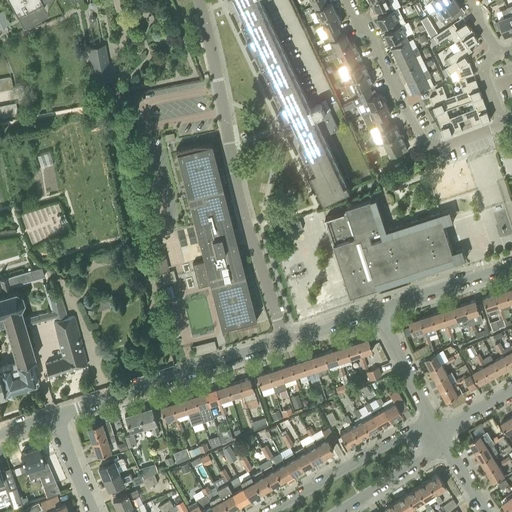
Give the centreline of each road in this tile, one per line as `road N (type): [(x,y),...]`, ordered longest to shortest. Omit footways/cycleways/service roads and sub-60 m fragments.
road 1 (residential): [(199,0),(237,189),(284,341)]
road 2 (residential): [(504,126),(437,149),(426,143),(346,0)]
road 3 (residential): [(54,417),(284,341)]
road 4 (residential): [(429,420),(269,511)]
road 5 (residential): [(511,267),(378,311)]
road 6 (residential): [(339,511),(444,447)]
road 7 (residential): [(429,420),(378,311)]
